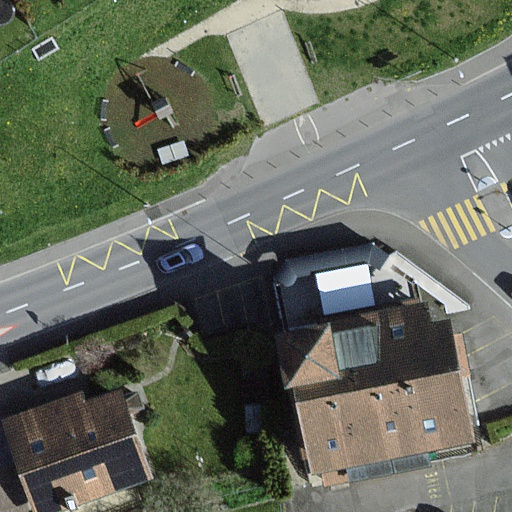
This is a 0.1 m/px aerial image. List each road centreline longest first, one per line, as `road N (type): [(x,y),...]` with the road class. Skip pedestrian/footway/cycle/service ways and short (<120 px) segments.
road 1 (residential): [(0,314),(405,143)]
road 2 (residential): [(405,143),(442,197),(511,257)]
